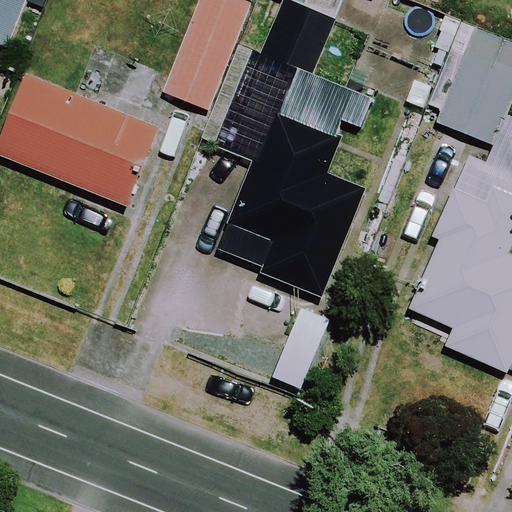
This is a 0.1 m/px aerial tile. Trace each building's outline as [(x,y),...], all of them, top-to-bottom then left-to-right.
[(0,0),(0,45),(6,48),(25,0),(0,0)] [(250,6),(232,0),(197,0),(163,95),(211,112),(250,6)] [(214,254),(322,305),(367,195),(330,177),(362,99),(314,79),(335,27),(346,0),(268,0),(272,1),(251,54),(213,148),(256,166),(214,254)] [(511,99),(511,45),(464,26),(445,70),(456,75),(436,123),(492,146),(511,99)] [(155,132),(25,79),(0,140),(0,157),(124,208),(155,132)] [(511,249),(511,203),(493,195),(486,211),(449,195),(400,306),(454,329),(446,348),(504,374),(511,356),(511,259),(509,258),(511,249)]
